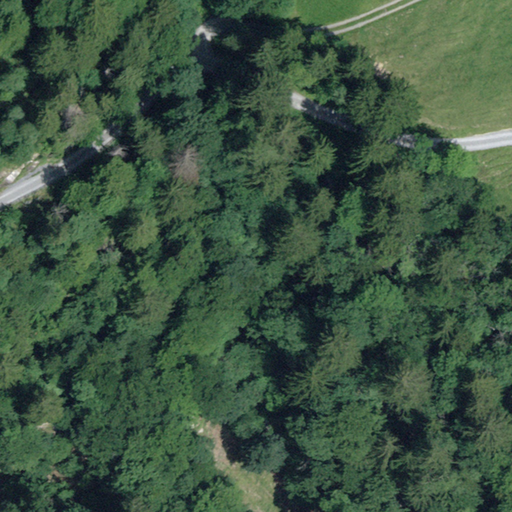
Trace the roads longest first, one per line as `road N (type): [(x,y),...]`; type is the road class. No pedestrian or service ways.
road 1 (track): [(0,201),(107,135),(198,58),(389,147),(511,141)]
road 2 (track): [(198,58),(202,37),(213,29),(310,35),(409,0)]
